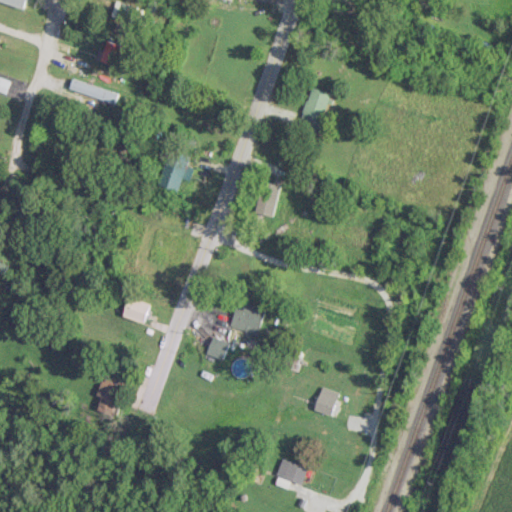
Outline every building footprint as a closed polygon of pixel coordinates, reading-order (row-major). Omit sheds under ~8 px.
[(28,0),(0,0),(26,9),(28,0)] [(104,51),(99,50),(96,60),(126,67),(131,46),(107,40),(104,51)] [(70,88),(115,103),(118,93),(73,78),(70,88)] [(299,122),(319,129),(331,92),(312,86),(299,122)] [(190,179),(194,167),(187,165),(190,154),(180,151),(178,156),(168,152),(158,184),(178,190),(183,177),(190,179)] [(0,276),(5,277),(8,263),(0,261),(0,276)] [(150,302),(128,298),(125,317),(146,321),(150,302)] [(267,307),(239,298),(230,326),(257,335),(267,307)] [(229,341),(213,335),(206,353),(223,359),(229,341)] [(96,406),(113,411),(123,379),(105,374),(96,406)] [(314,409),(331,415),(339,391),(322,386),(314,409)] [(308,465),(282,458),(277,476),(304,483),(308,465)]
